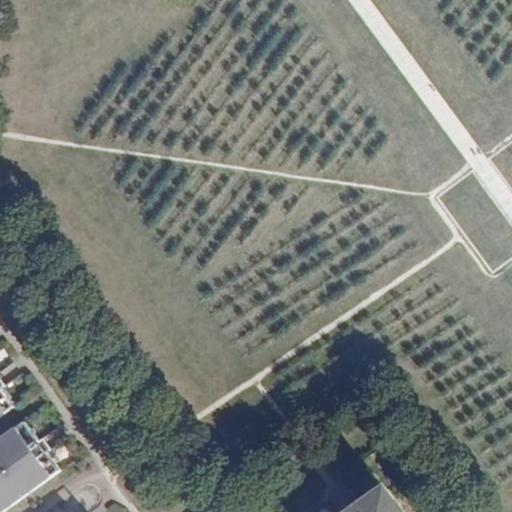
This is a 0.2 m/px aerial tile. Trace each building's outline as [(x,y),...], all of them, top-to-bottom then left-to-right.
[(0,418),(16,407),(0,383),(0,418)] [(4,511),(62,471),(27,422),(0,441),(0,511),(4,511)] [(384,491),(375,498),(382,508),(392,501),(384,491)] [(375,498),(355,511),(399,511),(392,501),(382,508),(375,498)] [(246,511),(239,502),(225,511),(246,511)]
